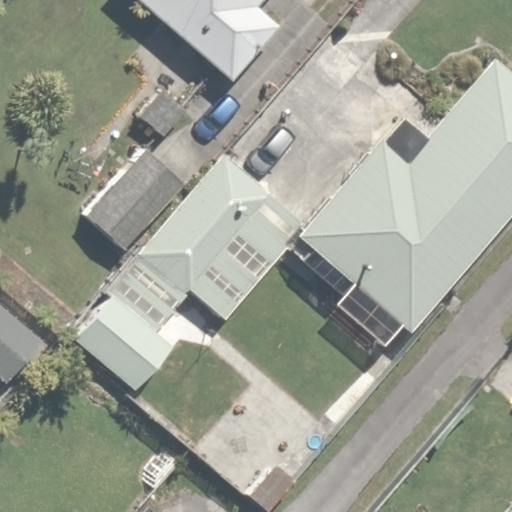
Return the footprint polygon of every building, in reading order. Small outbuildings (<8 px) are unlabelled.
[(138,0),(225,78),(282,14),(266,0),(138,0)] [(400,156),(376,134),(292,227),(404,329),(511,208),(511,79),(488,58),(400,156)] [(267,129),(291,150),(332,104),(308,83),(267,129)] [(146,143),(77,213),(118,253),(187,184),(146,143)] [(293,208),(219,149),(140,248),(222,314),(279,243),(270,236),(293,208)] [(0,299),(0,385),(2,387),(45,342),(0,299)] [(511,417),(511,394),(501,407),(511,417)]
